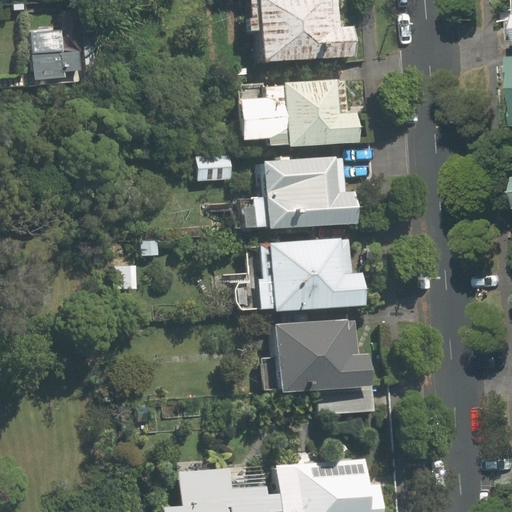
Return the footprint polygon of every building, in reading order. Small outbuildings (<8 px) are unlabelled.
[(257,29),(258,61),(351,57),(350,25),(337,25),(335,0),(244,0),(245,29),(257,29)] [(61,27),(30,28),(31,82),(77,81),(76,49),(62,49),(61,27)] [(260,137),(261,148),(354,144),(352,111),(337,112),(336,79),(262,82),(263,99),(237,100),(238,138),(260,137)] [(230,149),(192,149),(192,182),(230,181),(230,149)] [(236,196),(236,226),(352,225),(352,191),(339,191),(339,158),(259,159),(260,196),(236,196)] [(233,277),(234,308),(361,304),(360,274),(345,275),(344,239),(262,242),(263,276),(233,277)] [(258,391),(271,390),(272,396),(314,394),(315,415),(370,412),(367,352),(351,352),(349,317),(268,322),(270,357),(256,358),(258,391)] [(156,505),(156,511),(261,511),(275,511),(378,511),(377,482),(366,483),(365,460),(275,463),(276,495),(261,496),(261,483),(247,484),(246,466),(172,469),(174,505),(156,505)]
